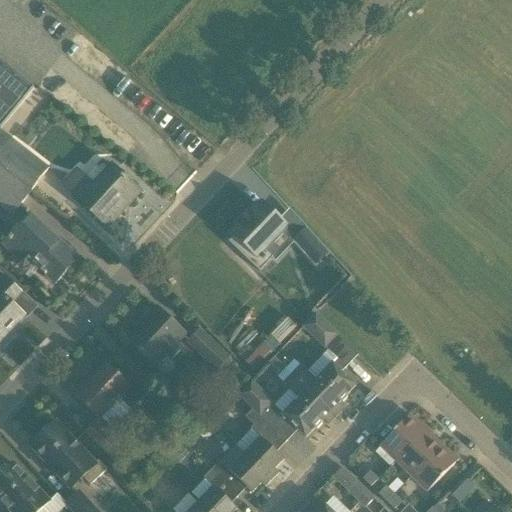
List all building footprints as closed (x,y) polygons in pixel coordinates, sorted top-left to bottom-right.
[(0,129),(0,130),(34,88),(0,60),(0,129)] [(0,168),(30,193),(31,192),(49,169),(5,134),(1,131),(0,132),(0,168)] [(0,209),(12,219),(33,194),(31,192),(30,193),(0,168),(0,209)] [(88,185),(91,182),(76,169),(61,185),(107,228),(124,209),(120,205),(135,189),(113,168),(93,190),(88,185)] [(234,238),(229,244),(260,273),(273,259),(265,251),(287,227),(262,203),(232,235),(234,238)] [(29,215),(0,245),(16,260),(16,266),(22,272),(30,272),(35,266),(54,284),(68,269),(63,263),(71,254),(29,215)] [(307,230),(294,242),(295,242),(316,265),(323,259),(329,253),(307,230)] [(0,341),(24,316),(12,306),(23,295),(0,273),(0,341)] [(185,335),(158,309),(147,320),(150,324),(131,345),(155,367),(165,357),(170,362),(182,350),(177,344),(185,335)] [(300,367),(292,376),(331,412),(355,387),(341,373),(358,356),(316,315),(303,328),(328,352),(307,373),(300,367)] [(217,372),(229,359),(199,332),(188,344),(217,372)] [(274,358),(269,363),(277,371),(274,374),(278,378),(286,370),(274,358)] [(100,420),(101,419),(113,430),(131,411),(119,400),(130,388),(105,365),(75,397),(100,420)] [(305,439),(331,412),(292,376),(284,384),(299,399),(282,416),(305,439)] [(238,396),(253,410),(260,417),(273,403),(251,383),(238,396)] [(260,417),(253,410),(245,418),(254,427),(250,430),(257,436),(268,424),(260,417)] [(396,462),(424,434),(419,429),(421,427),(409,416),(380,447),(396,462)] [(38,440),(31,447),(71,490),(83,479),(90,487),(107,471),(98,462),(95,465),(56,424),(49,430),(47,428),(36,438),(38,440)] [(97,424),(85,436),(114,464),(119,459),(121,461),(130,453),(127,450),(129,447),(112,430),(108,434),(97,424)] [(396,462),(390,468),(405,482),(411,476),(411,477),(441,447),(430,436),(428,438),(424,434),(396,462)] [(245,455),(271,481),(278,474),(274,471),(283,461),(260,439),(245,455)] [(245,455),(236,447),(221,463),(220,462),(212,470),(239,497),(246,489),(252,494),(261,484),(265,488),(271,481),(245,455)] [(452,457),(441,447),(411,477),(427,493),(455,464),(450,459),(452,457)] [(0,499),(2,502),(1,503),(9,511),(10,510),(11,511),(39,511),(49,503),(38,492),(38,491),(28,480),(28,481),(13,465),(6,471),(5,470),(0,474),(0,499)] [(342,469),(333,478),(366,509),(374,500),(342,469)] [(198,504),(205,511),(234,511),(236,510),(231,505),(239,497),(212,470),(203,479),(213,488),(198,504)] [(362,480),(371,488),(378,481),(369,473),(362,480)] [(467,481),(459,489),(466,496),(474,488),(467,481)] [(386,503),(393,496),(385,488),(378,495),(386,503)] [(458,504),(466,496),(459,489),(451,497),(458,504)] [(70,511),(98,511),(80,491),(65,505),(70,511)] [(401,503),(393,496),(386,503),(394,511),(401,503)] [(498,511),(495,508),(494,509),(486,501),(474,511),(498,511)] [(331,511),(325,506),(321,510),(313,502),(303,511),(331,511)]
